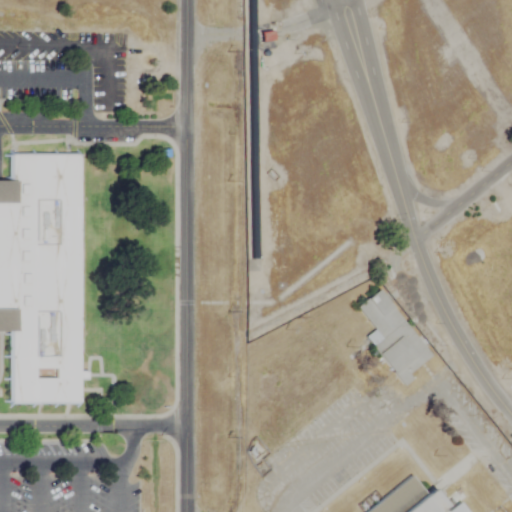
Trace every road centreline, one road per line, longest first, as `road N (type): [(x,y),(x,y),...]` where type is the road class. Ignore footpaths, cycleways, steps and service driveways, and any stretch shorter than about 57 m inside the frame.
road 1 (residential): [(185,511),(185,0)]
road 2 (residential): [(511,415),(450,326),(416,244),(511,162)]
road 3 (residential): [(341,0),(416,244)]
